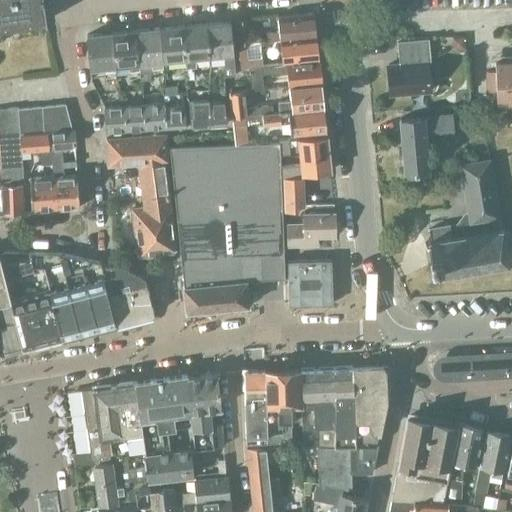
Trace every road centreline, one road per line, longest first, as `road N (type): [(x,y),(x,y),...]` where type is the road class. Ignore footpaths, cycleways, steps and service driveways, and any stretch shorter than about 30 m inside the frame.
road 1 (residential): [(398,329),(373,250),(343,0)]
road 2 (residential): [(0,239),(95,241),(57,7)]
road 3 (residential): [(177,343),(0,375)]
road 4 (residential): [(245,511),(231,339)]
road 5 (residential): [(231,339),(398,329)]
road 6 (residential): [(376,511),(400,386)]
